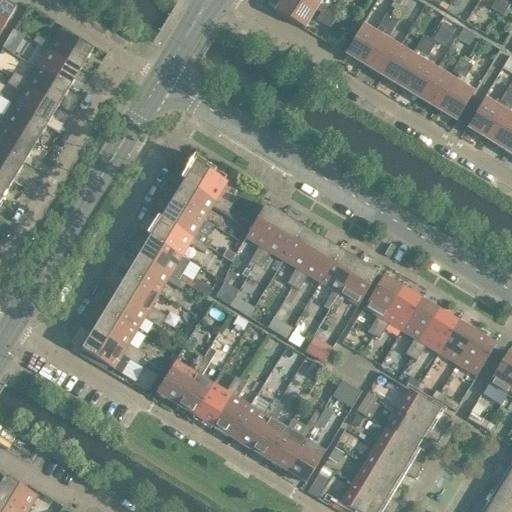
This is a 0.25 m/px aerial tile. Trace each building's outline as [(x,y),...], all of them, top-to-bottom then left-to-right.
[(2,0),(0,0),(0,34),(16,9),(2,0)] [(285,0),(277,13),(304,29),(315,10),(298,0),(285,0)] [(321,0),(298,0),(315,10),(321,0)] [(495,0),(490,9),(497,13),(504,0),(495,0)] [(503,17),(511,3),(506,0),(504,0),(497,13),(503,17)] [(340,17),(326,9),(322,14),(336,23),(340,17)] [(388,12),(380,25),(386,29),(394,15),(388,12)] [(318,21),(332,29),(336,23),(322,14),(318,21)] [(392,33),(400,19),(394,15),(386,29),(392,33)] [(444,21),(433,39),(445,46),(456,29),(444,21)] [(363,24),(345,53),(364,65),(382,36),(363,24)] [(464,28),(457,38),(469,45),(475,35),(464,28)] [(25,36),(14,30),(10,37),(21,43),(25,36)] [(61,31),(52,44),(37,35),(33,41),(48,50),(81,69),(93,50),(61,31)] [(425,34),(417,48),(423,51),(431,38),(425,34)] [(383,76),(400,47),(382,36),(364,65),(383,76)] [(429,55),(437,41),(431,38),(423,51),(429,55)] [(401,87),(419,58),(400,47),(383,76),(401,87)] [(37,68),(70,88),(81,69),(48,50),(37,68)] [(462,56),(454,70),(460,74),(468,60),(462,56)] [(511,56),(510,56),(503,68),(511,73),(511,81),(510,85),(511,86),(511,56)] [(419,58),(401,87),(420,99),(437,69),(419,58)] [(466,78),(474,64),(468,60),(460,74),(466,78)] [(30,81),(14,72),(11,77),(59,106),(70,88),(37,68),(30,81)] [(437,69),(420,99),(438,110),(456,81),(437,69)] [(7,83),(23,93),(15,105),(47,125),(59,106),(11,77),(7,83)] [(457,121),(475,92),(456,81),(438,110),(457,121)] [(511,86),(510,85),(502,99),(508,103),(511,95),(511,86)] [(484,98),(467,127),(486,139),(504,110),(484,98)] [(7,118),(0,113),(0,121),(36,144),(47,125),(15,105),(7,118)] [(505,150),(511,137),(511,114),(504,110),(486,139),(505,150)] [(0,129),(1,130),(0,130),(0,146),(25,162),(36,144),(0,121),(0,129)] [(0,172),(14,181),(25,162),(0,146),(0,172)] [(234,205),(219,195),(227,182),(195,162),(183,182),(231,210),(234,205)] [(0,197),(2,199),(14,181),(0,172),(0,197)] [(212,207),(227,216),(231,210),(183,182),(172,200),(204,220),(212,207)] [(212,241),(196,232),(204,220),(172,200),(161,219),(208,247),(212,241)] [(246,238),(259,246),(250,261),(256,265),(285,217),(265,205),(246,238)] [(262,268),(271,253),(284,260),(303,228),(285,217),(256,265),(262,268)] [(189,244),(205,253),(208,247),(161,219),(150,237),(182,256),(189,244)] [(296,268),(287,284),(293,287),(322,239),(303,228),(284,260),(296,268)] [(182,256),(150,237),(138,255),(186,284),(189,279),(183,274),(190,262),(182,256)] [(299,290),(308,275),(321,283),(340,251),(322,239),(293,287),(299,290)] [(333,290),(324,306),(330,309),(359,262),(340,251),(321,283),(333,290)] [(167,281),(182,290),(186,284),(138,255),(127,274),(159,294),(167,281)] [(336,313),(345,297),(359,306),(378,273),(359,262),(330,309),(336,313)] [(167,316),(151,307),(159,294),(127,274),(116,293),(163,322),(167,316)] [(364,308),(378,316),(369,332),(374,335),(402,288),(383,277),(364,308)] [(212,288),(197,279),(192,288),(207,297),(212,288)] [(380,339),(389,323),(402,331),(421,299),(402,288),(374,335),(380,339)] [(144,318),(160,327),(163,322),(116,293),(104,312),(137,331),(144,318)] [(236,296),(230,306),(249,317),(255,307),(236,296)] [(415,339),(405,354),(411,358),(439,311),(421,299),(402,331),(415,339)] [(417,361),(426,346),(439,353),(458,322),(439,311),(411,358),(417,361)] [(144,353),(129,344),(137,331),(104,312),(93,330),(141,359),(144,353)] [(238,316),(233,324),(236,326),(234,329),(239,332),(241,329),(244,331),(249,322),(238,316)] [(274,317),(268,327),(278,334),(284,323),(274,317)] [(458,322),(439,353),(457,365),(476,333),(458,322)] [(107,365),(122,374),(130,360),(137,364),(141,359),(93,330),(82,349),(83,350),(107,365)] [(294,332),(289,340),(299,347),(304,338),(294,332)] [(477,376),(496,345),(476,333),(457,365),(477,376)] [(332,349),(323,343),(315,357),(324,362),(332,349)] [(210,348),(204,358),(176,404),(195,415),(213,384),(201,376),(216,352),(210,348)] [(83,350),(80,355),(104,370),(107,365),(83,350)] [(511,354),(508,352),(489,383),(508,395),(511,388),(511,354)] [(204,358),(199,354),(189,369),(176,361),(157,393),(176,404),(204,358)] [(312,363),(306,374),(317,380),(323,370),(312,363)] [(236,376),(226,392),(213,384),(195,415),(213,427),(241,380),(236,376)] [(410,376),(406,383),(417,390),(421,383),(410,376)] [(238,399),(247,383),(241,380),(213,427),(232,438),(251,406),(238,399)] [(342,380),(333,396),(351,408),(361,392),(342,380)] [(444,430),(432,423),(441,409),(409,390),(397,410),(441,436),(444,430)] [(436,390),(432,397),(444,404),(448,398),(436,390)] [(456,412),(460,405),(448,398),(444,404),(456,412)] [(273,399),(263,414),(251,406),(232,438),(250,449),(278,402),(273,399)] [(275,421),(284,406),(278,402),(250,449),(269,460),(288,429),(275,421)] [(362,403),(357,410),(366,416),(371,408),(362,403)] [(425,434),(438,441),(441,436),(397,410),(386,428),(418,447),(425,434)] [(357,412),(351,421),(360,427),(365,418),(357,412)] [(472,412),(467,419),(479,426),(483,419),(472,412)] [(310,421),(307,426),(294,419),(288,429),(269,460),(287,471),(315,425),(310,421)] [(491,433),(495,426),(483,419),(479,426),(491,433)] [(312,443),(321,428),(315,425),(287,471),(306,483),(325,452),(312,443)] [(422,467),(410,460),(418,447),(386,428),(375,447),(419,473),(422,467)] [(346,429),(340,440),(350,446),(357,435),(346,429)] [(403,471),(415,479),(419,473),(375,447),(364,465),(395,484),(403,471)] [(335,448),(329,458),(336,462),(342,452),(335,448)] [(511,469),(511,471),(499,463),(496,469),(511,478),(511,469)] [(400,504),(387,497),(395,484),(364,465),(353,484),(396,510),(400,504)] [(324,466),(318,475),(328,481),(333,472),(324,466)] [(492,475),(504,482),(497,495),(511,504),(511,478),(496,469),(492,475)] [(26,511),(37,496),(5,476),(0,484),(0,499),(20,511),(26,511)] [(378,511),(381,508),(386,511),(394,511),(396,510),(353,484),(341,503),(355,511),(378,511)] [(489,508),(477,500),(473,506),(483,511),(511,511),(511,504),(497,495),(489,508)] [(20,511),(0,499),(0,511),(20,511)] [(354,511),(355,511),(341,503),(337,500),(333,507),(340,511),(354,511)]
